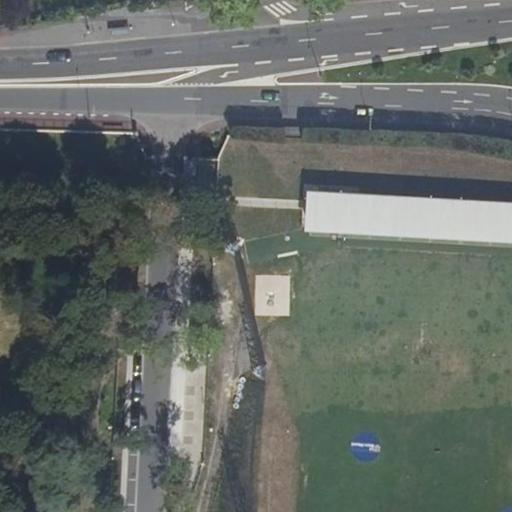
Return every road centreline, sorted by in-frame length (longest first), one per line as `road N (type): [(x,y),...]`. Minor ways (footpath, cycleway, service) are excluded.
road 1 (primary): [(511,23),(0,61)]
road 2 (primary): [(0,96),(511,111)]
